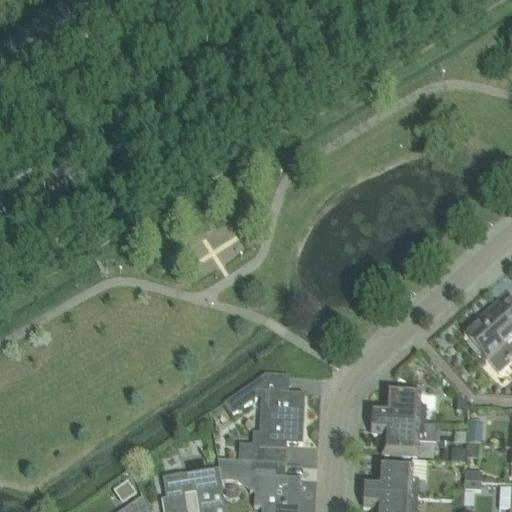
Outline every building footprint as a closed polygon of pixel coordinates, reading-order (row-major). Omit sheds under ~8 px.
[(478,327),(465,338),(487,363),(488,362),(500,375),(511,363),(511,359),(511,357),(511,348),(508,344),(511,340),(511,318),(501,306),(499,304),(498,302),(475,323),(478,327)] [(259,451),(258,465),(264,465),(287,466),(288,446),(303,447),(306,396),(262,393),(263,378),(225,405),(234,417),(262,398),(260,435),(268,435),(267,451),(259,451)] [(290,391),(310,393),(311,379),(291,378),(290,391)] [(373,411),(373,423),(426,426),(427,408),(436,409),(436,395),(421,394),(421,393),(386,391),(385,412),(373,411)] [(469,409),(458,396),(457,414),(469,414),(469,409)] [(438,427),(426,426),(373,423),(372,436),(384,437),(383,457),(403,458),(417,459),(418,444),(437,445),(438,427)] [(469,437),(468,446),(482,447),(482,438),(469,437)] [(264,465),(258,465),(248,464),(218,462),(220,471),(222,484),(247,485),(247,478),(251,478),(250,494),(255,495),(254,509),(263,510),(262,511),(299,511),(301,481),(263,478),(264,465)] [(365,497),(418,500),(419,482),(412,482),(413,467),(378,465),(377,486),(365,485),(365,497)] [(225,511),(226,511),(225,505),(222,484),(220,471),(163,480),(167,501),(170,501),(172,511),(215,511),(225,510),(225,511)] [(465,484),(482,485),(482,474),(466,473),(465,484)] [(482,485),(465,484),(465,491),(482,492),(482,485)] [(511,511),(511,490),(501,490),(500,511),(506,511),(511,511)] [(453,495),(453,501),(463,502),(464,491),(457,491),(453,495)] [(417,511),(418,500),(365,497),(364,510),(376,510),(375,511),(417,511)] [(126,511),(148,511),(143,499),(126,511)]
